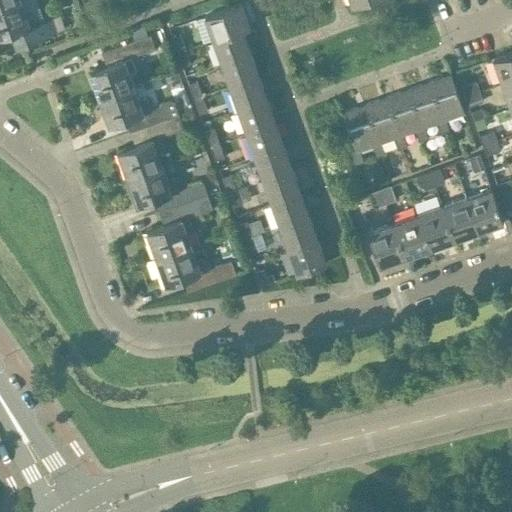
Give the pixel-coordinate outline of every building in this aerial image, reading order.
[(21,0),(17,0),(0,6),(0,35),(10,32),(15,45),(65,27),(60,13),(37,21),(33,10),(26,12),(21,0)] [(242,28),(250,26),(241,1),(204,15),(212,39),(242,28)] [(242,28),(212,39),(220,62),(251,51),(242,28)] [(177,51),(186,48),(180,33),(172,36),(177,51)] [(89,70),(99,96),(135,84),(130,70),(136,67),(132,56),(155,48),(150,34),(147,35),(133,40),(101,51),(106,64),(89,70)] [(186,48),(177,51),(182,66),(191,63),(186,48)] [(511,49),(492,57),(501,82),(511,78),(511,49)] [(229,85),(259,75),(251,51),(220,62),(229,85)] [(465,112),(451,73),(428,81),(442,120),(437,122),(441,133),(450,129),(446,119),(465,112)] [(237,109),(267,98),(259,75),(229,85),(237,109)] [(510,107),(511,106),(511,78),(501,82),(510,107)] [(194,98),(202,95),(197,80),(189,83),(194,98)] [(476,80),(461,85),(465,95),(480,90),(476,80)] [(442,120),(428,81),(407,88),(421,128),(415,130),(419,140),(428,137),(424,126),(437,122),(442,120)] [(130,131),(179,114),(174,100),(150,108),(147,98),(140,100),(135,84),(99,96),(109,124),(125,118),(130,131)] [(421,128),(407,88),(385,96),(399,135),(394,137),(398,148),(407,145),(403,134),(415,130),(421,128)] [(480,90),(465,95),(468,105),(483,100),(480,90)] [(202,95),(194,98),(199,113),(208,110),(202,95)] [(364,104),(382,154),(385,153),(381,142),(394,137),(399,135),(385,96),(364,104)] [(267,98),(237,109),(245,132),(275,121),(267,98)] [(382,154),(364,104),(342,112),(355,149),(350,151),(355,164),(361,161),(364,160),(360,150),(373,145),(376,156),(382,154)] [(127,177),(163,164),(158,151),(165,148),(160,136),(183,127),(179,114),(130,131),(135,144),(118,150),(127,177)] [(254,156),(284,145),(275,121),(245,132),(254,156)] [(214,127),(205,130),(210,145),(219,142),(214,127)] [(482,145),(497,139),(493,129),(479,134),(482,145)] [(497,139),(482,145),(486,154),(500,149),(497,139)] [(219,142),(210,145),(216,159),(224,156),(219,142)] [(262,179),(292,168),(284,145),(254,156),(262,179)] [(474,171),(485,167),(479,152),(469,156),(474,171)] [(358,174),(363,188),(376,184),(368,159),(364,160),(361,161),(355,164),(358,174)] [(158,211),(207,193),(202,180),(179,188),(175,177),(169,179),(163,164),(127,177),(137,204),(154,198),(158,211)] [(429,170),(434,185),(445,181),(440,167),(429,170)] [(270,202),(300,192),(292,168),(262,179),(270,202)] [(434,185),(429,170),(419,174),(424,189),(434,185)] [(230,173),(222,176),(227,191),(236,188),(230,173)] [(500,194),(511,189),(511,180),(511,178),(496,183),(500,194)] [(380,188),(385,203),(396,199),(391,184),(380,188)] [(503,220),(491,186),(466,195),(478,229),(503,220)] [(236,188),(227,191),(232,206),(241,203),(236,188)] [(370,191),(376,206),(385,203),(380,188),(370,191)] [(511,189),(500,194),(503,203),(511,200),(511,189)] [(279,226),(309,215),(300,192),(270,202),(279,226)] [(156,257),(192,244),(187,230),(194,227),(190,215),(212,207),(207,193),(158,211),(163,224),(146,230),(156,257)] [(441,204),(453,238),(478,229),(466,195),(441,204)] [(453,238),(441,204),(416,213),(429,247),(453,238)] [(429,247),(416,213),(392,221),(404,256),(429,247)] [(287,249),(317,238),(309,215),(279,226),(287,249)] [(247,220),(239,223),(244,238),(252,235),(247,220)] [(367,230),(379,265),(404,256),(392,221),(367,230)] [(252,235),(244,238),(249,253),(258,250),(252,235)] [(296,273),(326,262),(317,238),(287,249),(296,273)] [(187,291),(236,274),(231,260),(209,268),(204,254),(197,257),(192,244),(156,257),(166,283),(183,277),(187,291)] [(261,285),(269,282),(264,267),(255,270),(261,285)]
